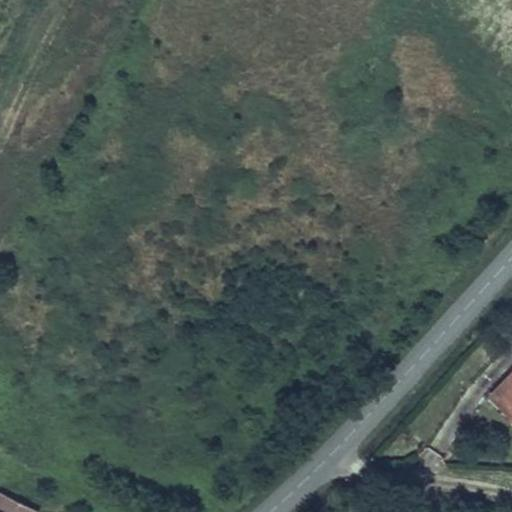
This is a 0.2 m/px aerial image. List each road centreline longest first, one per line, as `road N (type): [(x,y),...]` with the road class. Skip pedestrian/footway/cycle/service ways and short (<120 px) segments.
road 1 (tertiary): [(511,260),(267,511)]
road 2 (unknown): [(349,433),(511,511)]
